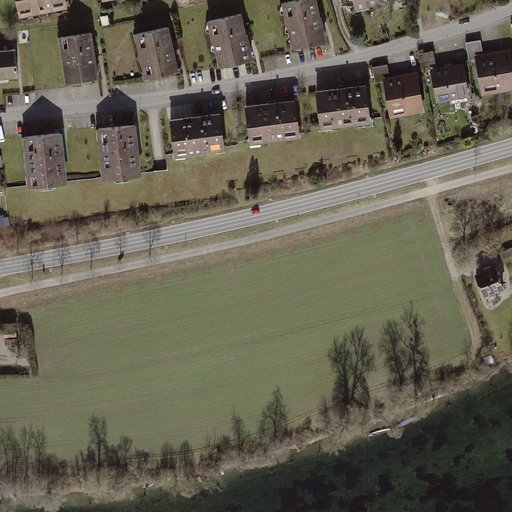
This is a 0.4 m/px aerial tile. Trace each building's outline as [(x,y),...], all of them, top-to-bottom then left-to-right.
[(58,0),(11,0),(14,17),(60,10),(58,0)] [(323,40),(313,0),(289,0),(277,3),(287,49),(323,40)] [(375,0),(347,0),(350,8),(376,3),(375,0)] [(249,58),(238,13),(205,21),(216,66),(249,58)] [(174,68),(165,25),(133,32),(143,75),(174,68)] [(96,79),(90,32),(56,37),(63,83),(96,79)] [(480,40),(466,43),(469,57),(483,54),(480,40)] [(13,49),(0,49),(0,80),(15,80),(13,49)] [(511,61),(510,50),(476,56),(483,93),(511,87),(511,61)] [(433,51),(416,54),(420,69),(436,66),(433,51)] [(388,63),(372,66),(375,79),(391,76),(388,63)] [(460,64),(423,72),(429,103),(466,96),(460,64)] [(391,76),(378,78),(385,117),(420,111),(414,73),(391,76)] [(363,86),(310,92),(314,130),(367,124),(363,86)] [(291,101),(241,105),(245,142),(294,137),(291,101)] [(214,113),(162,120),(167,158),(219,151),(214,113)] [(138,174),(132,123),(94,128),(100,178),(138,174)] [(63,180),(58,132),(19,136),(24,184),(63,180)] [(501,288),(493,266),(473,274),(481,296),(501,288)]
